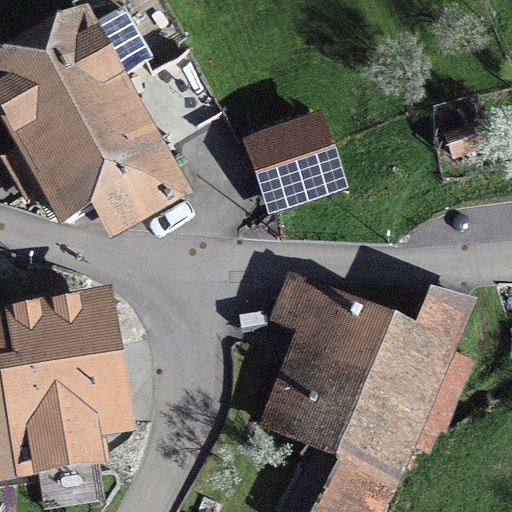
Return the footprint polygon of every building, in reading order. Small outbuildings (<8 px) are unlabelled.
[(82,24),(0,71),(0,137),(61,241),(86,226),(104,255),(189,205),(82,24)] [(315,129),(241,157),(267,227),(342,200),(315,129)] [(511,197),(441,210),(450,259),(511,248),(511,197)] [(414,343),(287,294),(271,338),(296,349),(263,429),(335,466),(314,511),(400,511),(420,460),(436,465),(475,318),(423,306),(414,343)] [(107,307),(0,324),(0,495),(103,479),(98,451),(129,446),(107,307)]
